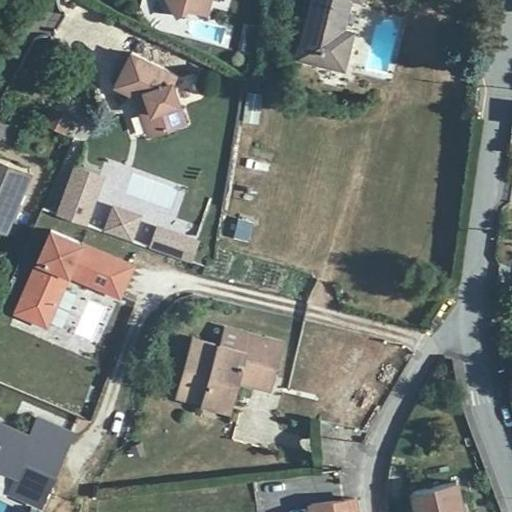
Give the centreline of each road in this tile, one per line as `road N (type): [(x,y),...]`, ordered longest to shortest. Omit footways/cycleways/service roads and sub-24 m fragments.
road 1 (residential): [(464,329),(511,19)]
road 2 (residential): [(464,329),(435,349),(386,438),(374,511)]
road 3 (residential): [(511,476),(464,329)]
